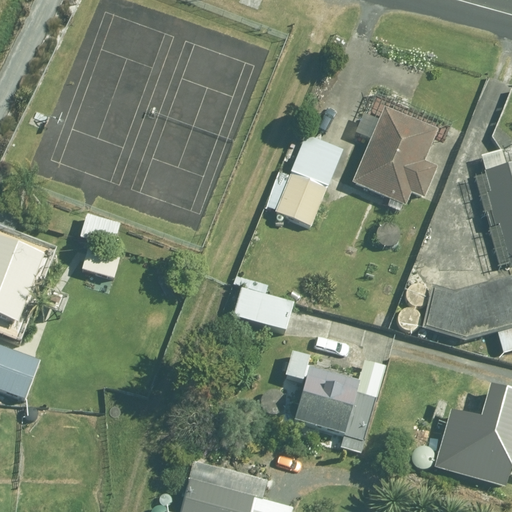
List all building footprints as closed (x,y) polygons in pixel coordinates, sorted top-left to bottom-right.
[(424,163),(436,130),(381,110),(353,188),(404,207),(408,196),(422,201),(435,167),(424,163)] [(306,229),(342,156),(305,138),(269,212),(306,229)] [(511,166),(506,168),(503,156),(480,162),(507,266),(511,265),(511,166)] [(119,229),(84,218),(77,240),(112,251),(119,229)] [(400,232),(366,223),(361,240),(395,250),(400,232)] [(0,323),(12,328),(39,260),(0,245),(0,323)] [(110,280),(117,260),(87,250),(81,271),(110,280)] [(511,279),(452,296),(431,289),(422,328),(466,342),(496,334),(502,354),(511,351),(511,279)] [(289,305),(239,292),(232,319),(282,332),(289,305)] [(0,392),(25,402),(39,363),(0,348),(0,392)] [(293,357),(287,379),(303,384),(290,435),(360,454),(374,401),(354,395),(357,385),(305,370),(308,361),(293,357)] [(507,489),(511,467),(511,394),(488,389),(480,422),(449,414),(434,471),(507,489)] [(290,511),(291,510),(189,481),(180,511),(290,511)]
